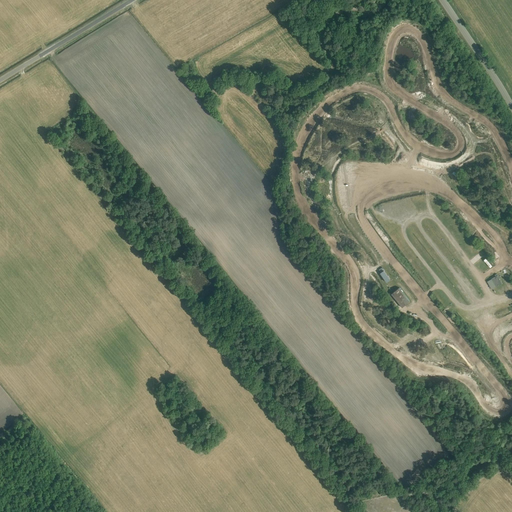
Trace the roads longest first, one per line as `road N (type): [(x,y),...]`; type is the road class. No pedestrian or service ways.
road 1 (track): [(491,301),(438,222),(422,215),(405,224),(404,236),(459,306),(479,306)]
road 2 (unclassified): [(0,78),(131,0)]
road 3 (tertiary): [(511,104),(444,0)]
road 4 (track): [(386,0),(378,11),(345,10),(325,24),(320,36),(329,68)]
